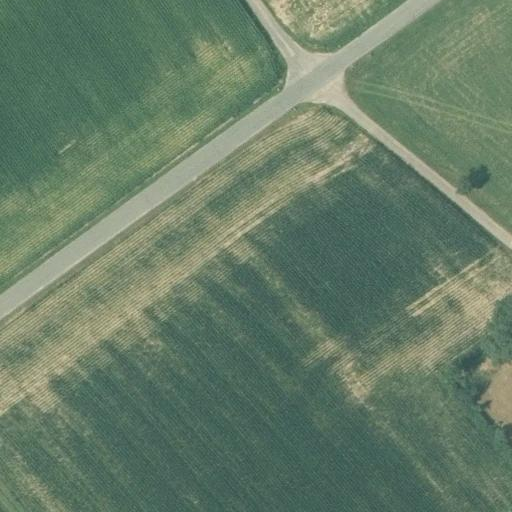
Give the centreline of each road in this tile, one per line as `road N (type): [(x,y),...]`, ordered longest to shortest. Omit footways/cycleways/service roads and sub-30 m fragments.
road 1 (unclassified): [(315,82),(0,311)]
road 2 (unclassified): [(427,0),(315,82)]
